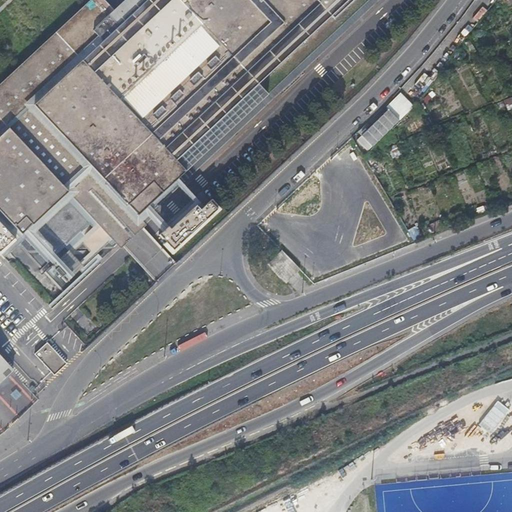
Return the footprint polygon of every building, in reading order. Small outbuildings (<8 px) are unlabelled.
[(137,225),(251,117),(377,0),(0,0),(0,249),(12,239),(24,252),(111,249),(118,243),(137,225)] [(399,94),(354,140),(366,152),(411,106),(399,94)] [(325,209),(341,227),(367,203),(351,185),(325,209)] [(165,227),(156,235),(170,251),(214,211),(207,202),(198,210),(194,206),(168,230),(165,227)] [(137,225),(118,243),(127,253),(140,267),(159,249),(146,235),(137,225)] [(140,267),(155,284),(175,265),(159,249),(140,267)] [(57,377),(70,365),(50,344),(37,356),(57,377)] [(0,383),(13,371),(0,357),(0,383)] [(487,426),(494,418),(481,407),(474,415),(487,426)] [(492,441),(480,444),(482,456),(495,453),(492,441)]
